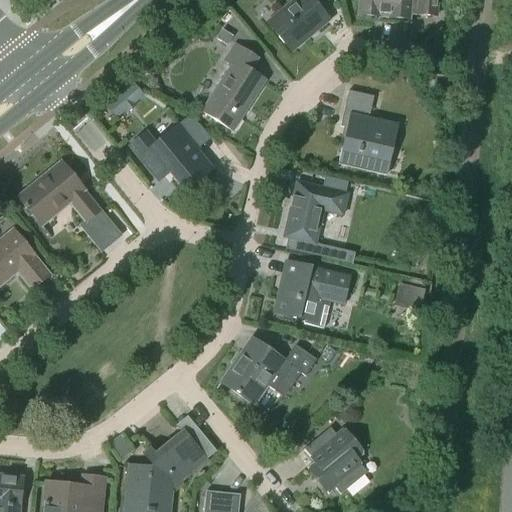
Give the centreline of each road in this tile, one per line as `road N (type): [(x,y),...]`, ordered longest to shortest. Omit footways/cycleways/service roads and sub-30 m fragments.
road 1 (residential): [(243,256),(266,139),(297,93),(350,53),(402,57)]
road 2 (residential): [(0,359),(163,225)]
road 3 (residential): [(178,377),(88,447),(0,449)]
road 4 (residential): [(163,225),(40,79)]
road 5 (residential): [(285,511),(178,377)]
road 6 (unclassified): [(178,377),(229,330),(243,256)]
road 7 (tertiary): [(40,79),(137,0)]
